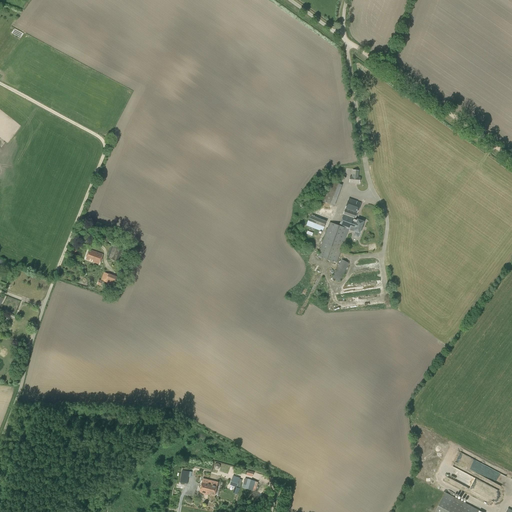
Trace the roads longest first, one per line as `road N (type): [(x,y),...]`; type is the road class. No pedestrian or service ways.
road 1 (track): [(0,83),(104,143),(52,281)]
road 2 (track): [(511,157),(344,39)]
